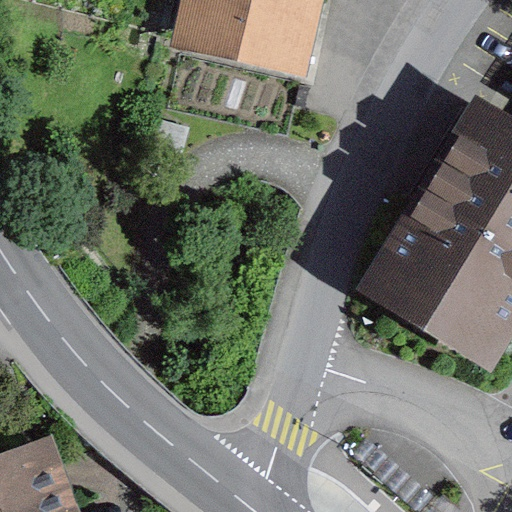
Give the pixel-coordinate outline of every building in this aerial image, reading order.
[(202,0),(191,52),(312,79),(330,0),(202,0)] [(511,127),(491,115),(381,295),(505,370),(511,358),(511,127)] [(419,511),(420,511),(434,497),(366,437),(352,452),(419,511)] [(79,511),(57,452),(0,473),(0,511),(79,511)] [(457,511),(460,509),(445,496),(431,511),(457,511)]
